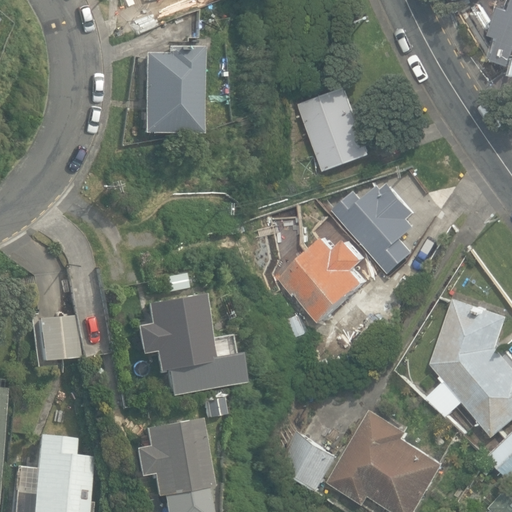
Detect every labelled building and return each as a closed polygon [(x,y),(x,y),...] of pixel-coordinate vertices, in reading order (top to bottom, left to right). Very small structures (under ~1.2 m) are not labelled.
[(143,133),(198,134),(199,48),(167,47),(166,54),(144,53),(143,133)] [(302,103),(327,170),(375,153),(366,128),(369,127),(363,110),(358,112),(348,86),(302,103)] [(362,189),(338,211),(397,275),(420,254),(411,243),(439,218),(398,173),(370,198),(362,189)] [(329,318),(355,348),(386,321),(358,290),(370,279),(359,267),(370,258),(352,237),(345,243),(343,241),(340,244),(331,234),(284,276),(300,294),(302,292),(326,320),(329,318)] [(154,351),(158,371),(213,361),(201,294),(146,304),(150,324),(136,326),(140,353),(154,351)] [(441,409),(468,433),(485,419),(496,432),(511,419),(511,361),(500,346),(511,315),(458,297),(436,362),(446,374),(443,376),(447,381),(438,389),(431,394),(441,409)] [(289,318),(296,337),(310,332),(303,313),(289,318)] [(38,318),(41,360),(80,357),(77,315),(38,318)] [(204,377),(205,387),(217,384),(215,375),(204,377)] [(198,408),(200,423),(220,421),(218,405),(198,408)] [(374,494),(404,511),(419,511),(450,462),(408,437),(412,430),(375,408),(331,481),(368,503),(374,494)] [(183,490),(185,499),(198,496),(197,489),(212,486),(198,417),(144,428),(147,446),(133,448),(138,476),(151,474),(155,496),(183,490)] [(278,464),(321,489),(342,454),(299,429),(278,464)] [(90,511),(91,506),(87,506),(92,457),(73,455),(75,440),(36,435),(29,493),(12,491),(9,511),(90,511)] [(511,435),(491,455),(511,476),(511,435)] [(511,511),(511,485),(493,506),(499,511),(511,511)] [(191,505),(191,511),(207,511),(207,503),(191,505)]
